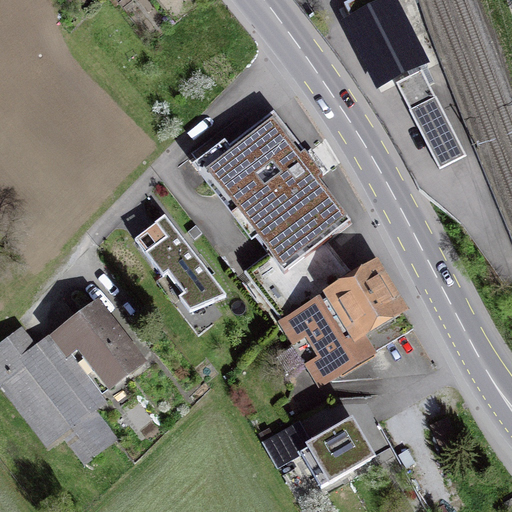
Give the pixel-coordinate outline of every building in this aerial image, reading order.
[(402,20),(396,23),(384,0),(357,0),(345,6),(382,80),(423,60),(402,20)] [(440,170),(461,159),(450,140),(455,137),(435,98),(410,111),(440,170)] [(202,169),(284,275),(350,223),(318,181),(322,177),(273,114),(202,169)] [(184,295),(179,299),(189,313),(226,297),(175,232),(166,239),(156,225),(134,241),(163,278),(168,274),(184,295)] [(336,295),(370,352),(407,330),(396,312),(402,308),(379,269),(336,295)] [(370,352),(336,295),(284,326),(319,383),(370,352)] [(89,403),(140,364),(97,308),(37,355),(20,333),(0,348),(0,380),(49,444),(72,426),(73,427),(75,426),(97,454),(117,438),(89,403)] [(431,427),(442,450),(457,443),(446,420),(431,427)] [(299,425),(263,444),(277,469),(301,456),(301,454),(312,448),(299,425)] [(312,445),(313,447),(312,448),(301,454),(301,456),(321,489),(371,461),(351,425),(338,433),(336,431),(312,445)]
